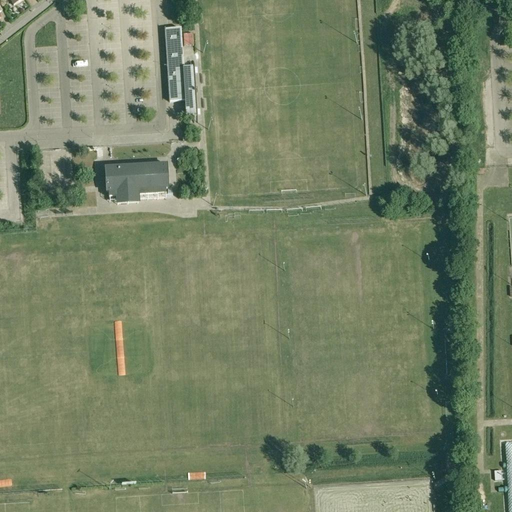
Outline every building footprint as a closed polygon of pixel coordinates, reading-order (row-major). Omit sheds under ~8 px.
[(87,30),(86,22),(76,22),(76,30),(87,30)] [(194,68),(183,69),(180,29),(165,30),(170,103),(185,102),(185,117),(197,117),(194,68)] [(82,34),(82,48),(90,48),(90,34),(82,34)] [(115,198),(116,203),(116,206),(139,205),(139,197),(165,195),(165,190),(168,190),(167,164),(104,168),(105,194),(108,194),(109,198),(115,198)] [(49,218),(40,217),(38,228),(47,229),(49,218)] [(118,220),(112,223),(115,230),(122,227),(118,220)] [(511,511),(511,439),(500,441),(501,471),(502,483),(502,489),(503,493),(503,511),(511,511)]
